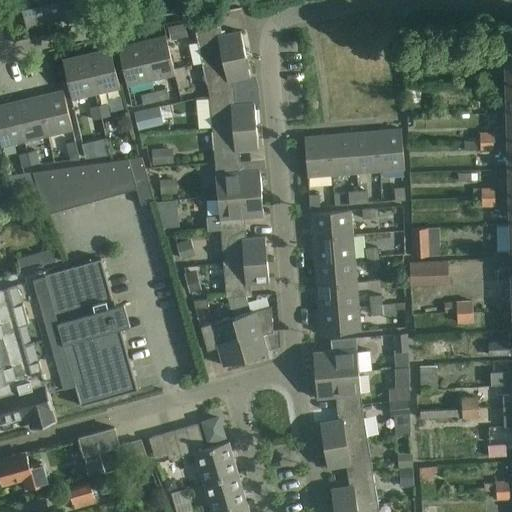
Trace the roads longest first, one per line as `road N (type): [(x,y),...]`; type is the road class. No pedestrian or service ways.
road 1 (residential): [(291,365),(271,62),(279,26),(376,4),(511,4)]
road 2 (residential): [(319,511),(291,365)]
road 3 (residential): [(235,387),(269,511)]
